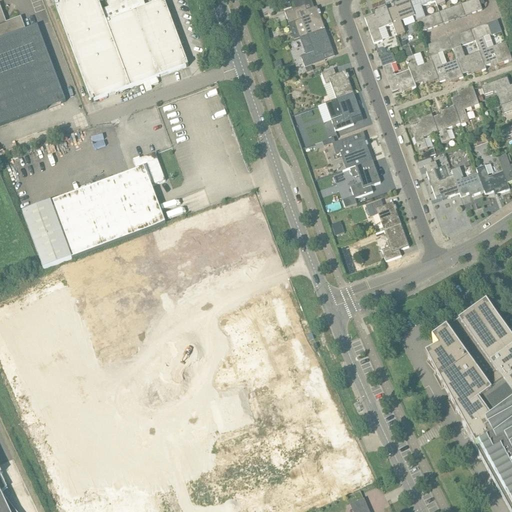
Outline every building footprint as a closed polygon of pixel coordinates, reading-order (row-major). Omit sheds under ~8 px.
[(142,1),(144,0),(107,0),(106,1),(109,9),(102,12),(97,0),(67,0),(55,5),(91,103),(188,67),(164,1),(145,8),(142,1)] [(400,22),(415,17),(408,0),(406,0),(397,4),(398,7),(388,11),(392,25),(396,36),(404,33),(400,22)] [(424,18),(420,7),(435,2),(434,0),(408,0),(415,17),(416,21),(422,19),(424,18)] [(475,0),(472,1),(476,13),(482,11),(480,5),(478,0),(475,0)] [(471,15),(476,13),(472,1),(467,3),(471,15)] [(465,17),(471,15),(467,3),(461,5),(465,17)] [(460,19),(465,17),(461,5),(456,7),(460,19)] [(300,39),(325,30),(319,16),(321,15),(319,12),(318,12),(317,8),(307,12),(305,6),(285,13),(289,25),(294,23),(300,39)] [(0,126),(46,109),(65,102),(37,27),(25,31),(21,18),(4,24),(2,18),(4,18),(0,7),(0,126)] [(454,21),(460,19),(456,7),(450,9),(454,21)] [(378,30),(392,25),(388,11),(386,8),(374,12),(375,15),(365,19),(374,45),(382,42),(378,30)] [(449,23),(454,21),(450,9),(445,11),(449,23)] [(443,25),(449,23),(445,11),(439,13),(443,25)] [(437,27),(443,25),(439,13),(433,15),(437,27)] [(432,29),(437,27),(433,15),(428,17),(432,29)] [(427,31),(432,29),(428,17),(424,18),(422,19),(427,31)] [(421,33),(427,31),(422,19),(416,21),(421,33)] [(487,25),(492,37),(501,33),(497,21),(487,25)] [(486,39),(492,37),(487,25),(482,27),(486,39)] [(476,29),(480,41),(483,39),(486,39),(482,27),(476,29)] [(476,29),(471,31),(475,42),(480,41),(476,29)] [(313,71),(311,67),(325,62),(323,56),(333,52),(325,30),(300,39),(305,55),(301,57),(307,74),(313,71)] [(469,44),(475,42),(471,31),(465,33),(469,44)] [(459,35),(464,46),(469,44),(465,33),(459,35)] [(454,37),(458,48),(461,47),(464,46),(459,35),(454,37)] [(448,39),(453,50),(458,48),(454,37),(448,39)] [(447,52),(453,50),(448,39),(443,41),(447,52)] [(485,67),(495,64),(496,67),(511,61),(505,43),(487,50),(483,39),(480,41),(475,42),(479,52),(480,53),(485,67)] [(441,54),(447,52),(443,41),(437,43),(441,54)] [(441,54),(437,43),(432,45),(436,56),(438,55),(441,54)] [(426,47),(429,56),(430,58),(436,56),(432,45),(426,47)] [(387,53),(384,47),(377,49),(379,55),(387,53)] [(425,82),(426,85),(438,81),(431,63),(417,68),(413,57),(412,57),(408,47),(401,49),(409,71),(415,86),(425,82)] [(480,53),(465,58),(461,47),(458,48),(453,50),(456,61),(457,61),(462,76),(462,75),(473,72),(474,75),(486,71),(485,67),(480,53)] [(404,93),(416,89),(415,86),(409,71),(395,77),(391,65),(395,64),(392,55),(379,60),(392,94),(403,90),(404,93)] [(430,58),(431,63),(438,81),(439,84),(450,80),(451,83),(464,79),(462,75),(462,76),(457,61),(456,61),(442,66),(438,55),(436,56),(430,58)] [(336,101),(353,94),(348,80),(349,79),(348,76),(347,76),(345,72),(336,76),(334,70),(321,75),(325,86),(330,84),(336,101)] [(496,92),(501,107),(511,102),(511,89),(507,79),(481,88),(484,96),(496,92)] [(479,106),(476,98),(473,88),(460,93),(461,96),(451,100),(454,108),(460,125),(461,125),(465,123),(468,122),(464,111),(479,106)] [(331,121),(335,132),(354,126),(352,120),(361,116),(353,94),(336,101),(342,117),(331,121)] [(511,111),(511,102),(501,107),(504,115),(511,111)] [(449,141),(445,130),(460,125),(454,108),(442,112),(443,115),(433,119),(437,133),(441,144),(449,141)] [(423,138),(437,133),(433,119),(432,116),(419,120),(420,124),(410,127),(419,153),(427,150),(423,138)] [(511,137),(511,128),(500,132),(503,140),(511,137)] [(502,138),(500,132),(489,136),(491,142),(502,138)] [(349,170),(372,162),(367,147),(368,147),(367,143),(366,144),(364,140),(355,143),(353,137),(335,144),(332,145),(336,156),(340,155),(346,171),(349,170)] [(431,138),(426,140),(430,148),(434,146),(431,138)] [(332,145),(335,144),(333,139),(322,143),(324,148),(332,145)] [(133,160),(132,161),(136,171),(22,213),(43,270),(165,225),(152,187),(165,182),(155,155),(156,154),(134,162),(133,160)] [(498,159),(503,173),(507,184),(511,182),(511,166),(510,167),(506,156),(498,159)] [(350,188),(353,197),(354,200),(373,193),(371,188),(380,184),(372,162),(349,170),(353,179),(358,177),(361,184),(350,188)] [(447,199),(459,195),(453,177),(438,182),(434,171),(437,169),(435,163),(424,167),(435,200),(446,196),(447,199)] [(478,175),(484,193),(485,196),(496,192),(497,195),(510,191),(507,184),(503,173),(488,178),(484,167),(476,170),(478,175)] [(471,194),(472,197),(484,193),(478,175),(463,180),(459,169),(451,172),(453,177),(459,195),(460,198),(471,194)] [(354,200),(353,197),(342,201),(345,209),(356,205),(354,200)] [(384,232),(401,226),(396,211),(397,211),(395,208),(394,208),(393,204),(383,208),(381,202),(366,207),(370,219),(378,216),(384,232)] [(381,251),(382,254),(386,263),(401,258),(399,252),(409,248),(401,226),(384,232),(390,248),(381,251)] [(0,306),(0,341),(61,511),(300,511),(332,501),(316,455),(333,449),(308,380),(301,383),(273,306),(100,368),(69,282),(0,306)] [(426,359),(462,424),(510,511),(511,511),(511,340),(511,338),(487,305),(433,344),(439,352),(426,359)] [(363,469),(352,473),(358,489),(369,484),(363,469)] [(0,511),(12,511),(0,495),(0,494),(6,489),(0,477),(0,511)] [(368,511),(364,500),(350,506),(352,511),(368,511)]
